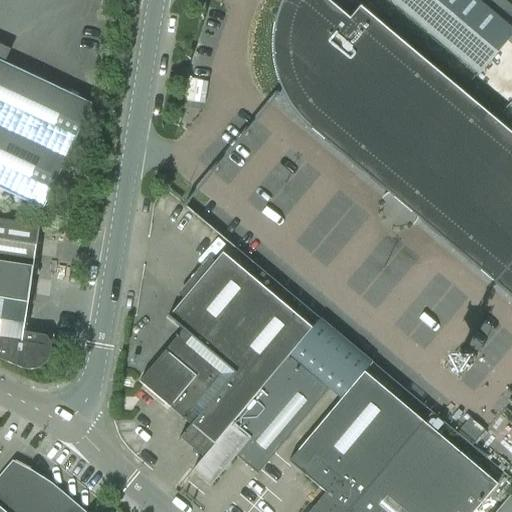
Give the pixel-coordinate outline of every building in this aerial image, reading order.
[(278,84),(279,88),(282,94),(285,99),(288,105),(292,110),(296,116),(300,119),(302,122),(306,126),(309,128),(492,282),(511,259),(511,135),(359,7),(349,20),(325,0),(281,0),(279,6),(278,9),(276,14),(275,17),(274,20),(274,24),(273,29),(272,35),(271,40),(271,44),(271,49),(271,53),(272,56),(272,60),(273,67),(274,70),(275,74),(276,78),(277,81),(278,84)] [(477,1),(474,0),(387,0),(480,79),(510,43),(511,45),(511,31),(477,2),(477,1)] [(92,107),(0,63),(0,192),(42,212),(92,107)] [(206,92),(207,80),(190,78),(188,90),(206,92)] [(0,359),(24,370),(28,370),(32,371),(36,370),(40,369),(44,368),(47,365),(50,362),(52,358),(53,354),(53,350),(53,347),(51,343),(48,338),(23,333),(40,231),(0,223),(0,359)] [(186,332),(143,382),(218,446),(293,358),(289,355),(311,327),(226,255),(172,319),(186,332)] [(511,259),(492,282),(511,298),(511,259)] [(218,446),(195,473),(213,488),(240,457),(262,475),(333,392),(293,358),(218,446)] [(353,511),(428,426),(368,375),(293,463),(329,494),(313,511),(353,511)] [(353,511),(472,511),(496,484),(428,426),(353,511)] [(87,511),(53,483),(16,461),(0,480),(0,511),(87,511)] [(511,511),(511,498),(500,511),(511,511)]
